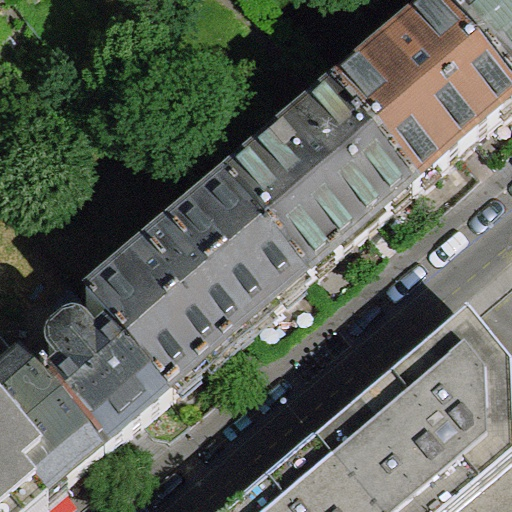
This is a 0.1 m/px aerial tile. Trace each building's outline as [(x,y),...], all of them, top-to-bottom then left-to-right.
[(511,0),(449,0),(438,10),(443,16),(511,96),(511,0)] [(511,96),(443,16),(336,107),(418,202),(511,120),(511,96)] [(336,107),(230,197),(309,292),(418,202),(336,107)] [(90,312),(115,339),(172,409),(309,292),(230,197),(90,312)] [(511,376),(470,327),(317,456),(364,511),(467,511),(511,475),(511,376)] [(67,381),(49,396),(106,465),(172,409),(115,339),(98,353),(84,337),(70,337),(52,354),(53,364),(67,381)] [(0,392),(27,371),(0,341),(0,392)] [(49,396),(27,371),(0,392),(0,511),(29,511),(35,508),(38,511),(51,511),(106,465),(49,396)] [(364,511),(317,456),(250,511),(364,511)] [(511,511),(511,475),(467,511),(511,511)]
